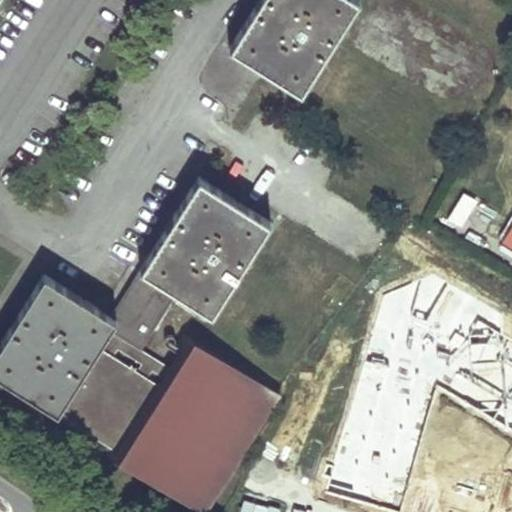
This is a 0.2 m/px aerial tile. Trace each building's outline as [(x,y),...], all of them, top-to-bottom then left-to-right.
[(259,0),(229,49),(265,71),(301,94),(360,0),(359,0),(259,0)] [(175,293),(176,293),(212,316),(271,222),(198,177),(139,271),(175,293)] [(463,233),(482,207),(464,193),(445,219),(463,233)] [(511,245),(511,224),(503,240),(511,245)] [(135,358),(140,349),(175,293),(139,271),(110,316),(44,275),(0,343),(0,376),(58,412),(89,363),(120,381),(130,366),(115,356),(120,349),(135,358)] [(164,338),(163,341),(164,343),(165,345),(167,347),(170,347),(172,346),(174,343),(174,341),(173,338),(172,336),(169,336),(166,336),(164,338)] [(89,363),(58,412),(204,503),(271,395),(191,346),(176,370),(140,349),(135,358),(142,363),(139,367),(137,370),(130,366),(120,381),(89,363)]
